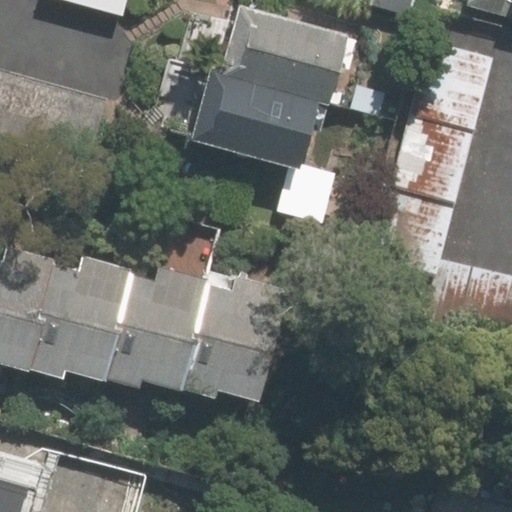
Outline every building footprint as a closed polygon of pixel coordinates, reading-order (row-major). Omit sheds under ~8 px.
[(128,0),(66,0),(125,14),(128,0)] [(328,222),(341,169),(315,163),(332,95),(350,99),(367,27),(255,0),(246,0),(213,138),(290,157),(278,210),(328,222)] [(511,0),(475,0),(474,6),(511,15),(511,0)] [(363,301),(511,338),(511,269),(447,254),(497,54),(428,38),(363,301)] [(0,356),(69,376),(70,369),(145,390),(148,378),(223,399),(226,388),(282,404),(315,285),(229,261),(225,275),(159,257),(157,266),(90,247),(88,257),(6,234),(0,254),(0,356)] [(0,511),(27,511),(41,462),(0,450),(0,511)] [(161,511),(165,499),(76,477),(67,511),(161,511)]
